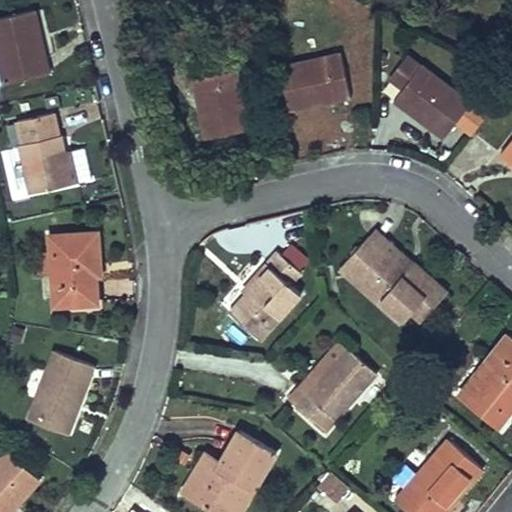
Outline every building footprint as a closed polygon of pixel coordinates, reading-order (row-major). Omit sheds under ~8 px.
[(218,0),(170,0),(173,11),(218,0)] [(0,13),(0,76),(41,69),(38,53),(27,55),(23,34),(31,32),(27,9),(0,13)] [(334,49),(271,63),(281,109),(309,103),(308,97),(325,94),(327,100),(345,97),(334,49)] [(470,100),(420,60),(391,96),(412,113),(417,106),(432,118),(426,126),(441,137),(470,100)] [(240,124),(226,64),(179,75),(183,90),(190,89),(194,105),(187,107),(194,135),(240,124)] [(2,124),(16,192),(54,184),(47,151),(40,117),(2,124)] [(511,131),(497,150),(511,162),(511,131)] [(47,151),(54,184),(67,182),(60,148),(47,151)] [(365,233),(338,263),(375,297),(383,288),(412,314),(438,285),(408,258),(396,271),(392,266),(396,261),(365,233)] [(38,236),(40,306),(79,305),(78,286),(78,266),(86,266),(85,235),(38,236)] [(218,310),(249,338),(289,293),(275,281),(290,264),(265,241),(251,257),(259,264),(232,294),(218,310)] [(259,264),(251,257),(224,287),(232,294),(259,264)] [(78,266),(78,286),(86,286),(86,266),(78,266)] [(511,332),(492,355),(500,362),(483,381),(489,385),(475,401),(502,424),(511,412),(511,332)] [(336,334),(292,383),(301,391),(345,342),(336,334)] [(280,396),(321,432),(376,369),(345,342),(301,391),(292,383),(280,396)] [(34,349),(11,423),(54,436),(77,362),(34,349)] [(500,362),(492,355),(462,389),(475,401),(489,385),(483,381),(500,362)] [(220,511),(235,488),(244,493),(269,452),(233,430),(214,461),(208,469),(201,465),(181,497),(206,511),(220,511)] [(450,437),(398,498),(414,511),(441,511),(439,510),(455,492),(460,497),(485,468),(450,437)] [(0,501),(25,472),(0,450),(0,501)] [(208,469),(214,461),(199,453),(176,494),(181,497),(201,465),(208,469)] [(356,487),(335,470),(324,484),(344,501),(356,487)] [(232,511),(244,493),(235,488),(220,511),(232,511)]
